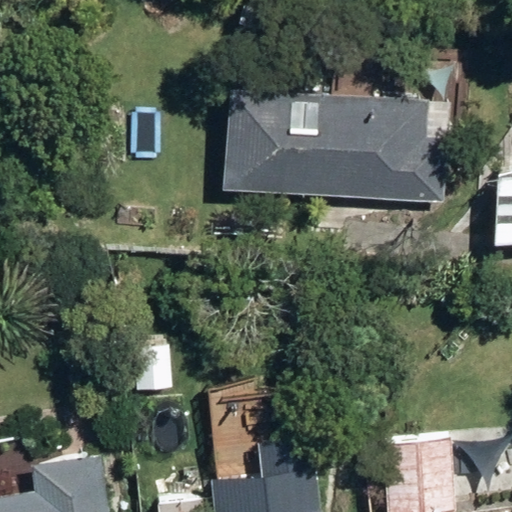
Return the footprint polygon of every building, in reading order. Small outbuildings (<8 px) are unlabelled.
[(211,193),(435,205),(439,140),(419,139),(420,102),(217,91),(211,193)] [(482,248),(511,247),(511,176),(478,179),(482,248)] [(162,389),(159,348),(124,350),(128,392),(162,389)] [(449,511),(442,440),(372,448),(377,511),(449,511)] [(0,511),(93,511),(85,457),(17,468),(21,498),(0,500),(0,511)] [(199,485),(202,511),(308,511),(303,472),(199,485)] [(147,506),(147,511),(190,511),(189,502),(147,506)]
